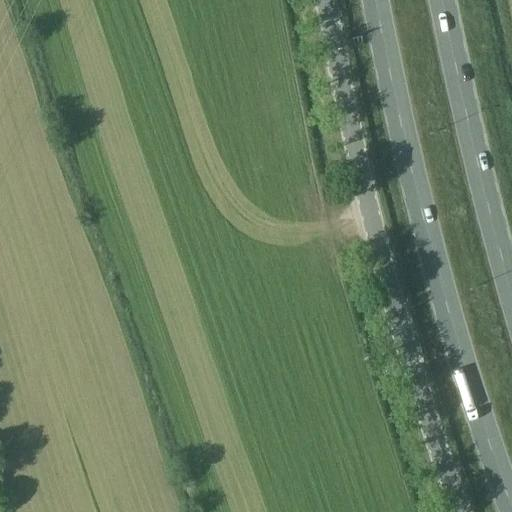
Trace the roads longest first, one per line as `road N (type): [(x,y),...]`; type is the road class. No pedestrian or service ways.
road 1 (unclassified): [(467,511),(388,264),(328,0)]
road 2 (primary): [(373,0),(406,163),(511,505)]
road 3 (primary): [(511,252),(453,0)]
